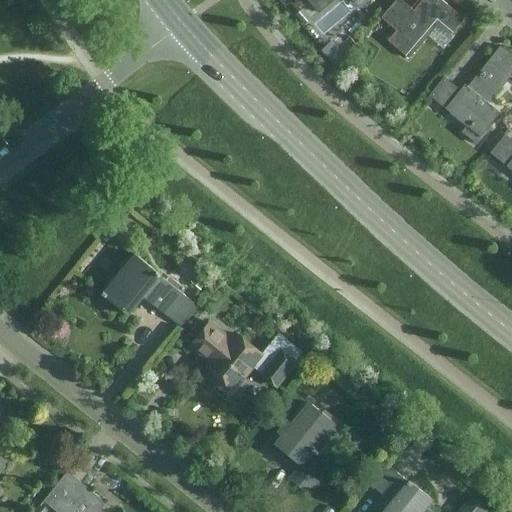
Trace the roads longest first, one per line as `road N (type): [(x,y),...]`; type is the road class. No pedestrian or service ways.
road 1 (secondary): [(511,331),(328,170),(182,25)]
road 2 (residential): [(214,511),(0,339)]
road 3 (residential): [(0,168),(182,25)]
